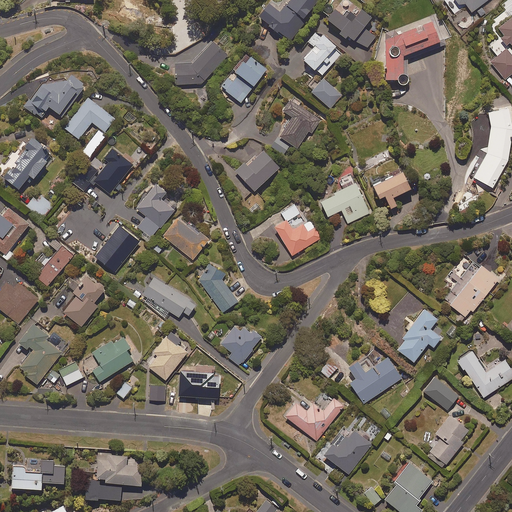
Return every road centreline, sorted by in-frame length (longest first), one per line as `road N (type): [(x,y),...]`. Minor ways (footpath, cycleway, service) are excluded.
road 1 (residential): [(347,254),(286,282),(255,275),(184,138),(90,34)]
road 2 (residential): [(230,436),(0,415)]
road 3 (residential): [(230,436),(347,254)]
road 4 (residential): [(511,213),(347,254)]
road 5 (residential): [(154,511),(225,476),(255,448)]
